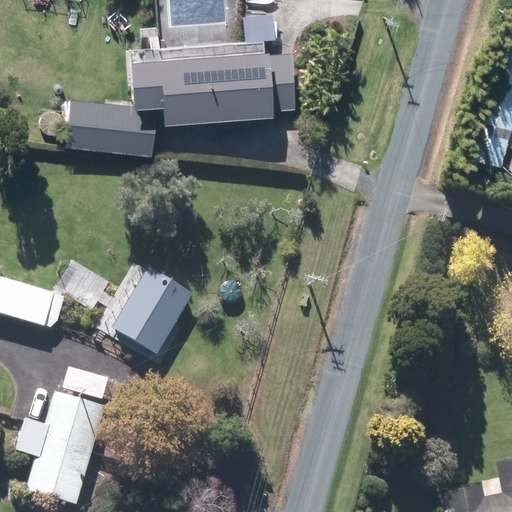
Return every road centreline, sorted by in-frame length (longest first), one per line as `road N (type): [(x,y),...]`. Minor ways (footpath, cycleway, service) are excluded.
road 1 (residential): [(306,511),(451,0)]
road 2 (track): [(396,193),(511,227)]
